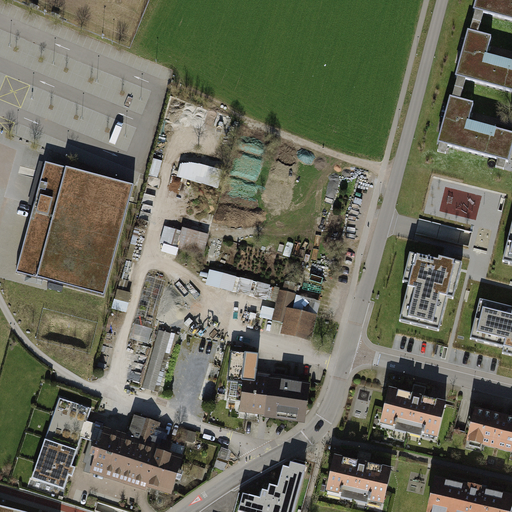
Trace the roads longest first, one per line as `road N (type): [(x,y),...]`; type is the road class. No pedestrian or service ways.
road 1 (tertiary): [(440,0),(346,350)]
road 2 (residential): [(64,375),(237,441),(261,464)]
road 3 (residential): [(511,393),(346,350)]
road 4 (tertiary): [(346,350),(326,416),(261,464)]
